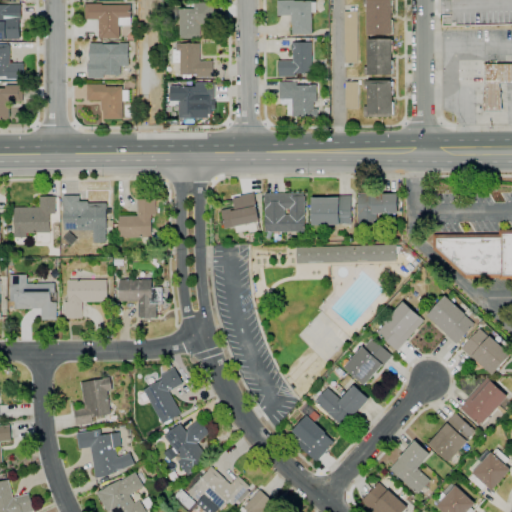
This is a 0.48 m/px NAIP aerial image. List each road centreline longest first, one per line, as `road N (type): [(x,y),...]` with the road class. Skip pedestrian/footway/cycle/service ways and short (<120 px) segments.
road 1 (primary): [(422,150),(0,154)]
road 2 (tertiary): [(201,336),(245,420),(338,511)]
road 3 (residential): [(0,353),(130,351),(201,336)]
road 4 (tertiary): [(180,153),(184,291),(187,316),(201,336)]
road 5 (tertiary): [(201,336),(200,153)]
road 6 (residential): [(42,353),(43,429),(69,511)]
road 7 (residential): [(53,0),(55,154)]
road 8 (residential): [(247,0),(247,153)]
road 9 (residential): [(323,498),(422,385)]
road 10 (residential): [(422,0),(422,150)]
